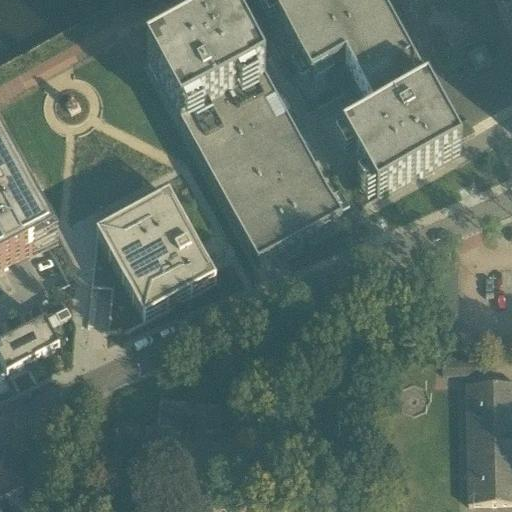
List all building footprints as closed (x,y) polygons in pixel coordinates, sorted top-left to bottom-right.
[(342,141),(377,204),(461,157),(374,0),(266,0),(265,1),(311,83),(345,64),(377,123),(342,141)] [(511,0),(486,0),(486,1),(485,5),(488,9),(492,11),(496,11),(511,40),(511,0)] [(342,223),(231,20),(146,66),(257,269),(342,223)] [(469,126),(455,134),(460,144),(475,135),(469,126)] [(0,272),(5,270),(4,270),(5,270),(8,268),(14,265),(18,262),(18,263),(23,260),(23,259),(27,257),(27,258),(32,255),(33,257),(56,244),(52,237),(50,238),(42,222),(44,221),(30,197),(28,198),(25,192),(18,179),(15,173),(17,172),(4,148),(2,149),(0,145),(0,272)] [(141,215),(136,218),(136,217),(131,219),(132,220),(128,222),(127,222),(119,226),(98,238),(96,239),(123,287),(132,303),(132,304),(133,304),(143,323),(142,323),(144,325),(145,324),(166,313),(179,305),(183,302),(184,303),(186,302),(186,301),(190,299),(191,299),(206,291),(205,290),(209,288),(210,289),(216,285),(211,275),(210,276),(208,272),(209,271),(205,265),(204,265),(195,247),(192,241),(191,241),(189,237),(190,236),(187,232),(187,233),(184,228),(185,228),(180,220),(177,216),(178,215),(176,212),(170,201),(169,199),(167,200),(147,211),(140,215),(141,215)] [(458,278),(440,278),(441,333),(459,332),(458,278)] [(421,293),(411,298),(418,312),(428,307),(421,293)] [(56,319),(60,327),(71,321),(67,314),(56,319)] [(18,337),(31,362),(35,360),(35,359),(40,357),(47,353),(56,348),(58,348),(54,341),(54,342),(49,333),(49,332),(44,322),(18,337)] [(6,376),(6,375),(15,370),(15,371),(22,367),(27,364),(31,362),(18,337),(4,344),(4,345),(0,347),(0,366),(2,370),(1,370),(5,376),(6,376)] [(420,347),(444,347),(443,337),(419,337),(420,347)] [(442,365),(442,381),(480,380),(479,364),(442,365)] [(511,388),(465,389),(468,509),(511,508),(511,388)] [(198,434),(218,436),(222,407),(161,400),(157,433),(169,434),(167,448),(196,452),(198,434)] [(234,439),(216,437),(215,449),(232,451),(234,439)] [(0,494),(3,502),(27,490),(20,478),(19,479),(7,456),(0,459),(0,494)] [(210,491),(208,504),(226,506),(228,493),(210,491)]
